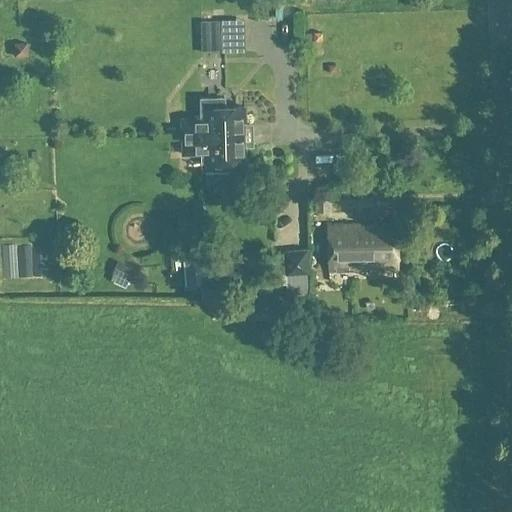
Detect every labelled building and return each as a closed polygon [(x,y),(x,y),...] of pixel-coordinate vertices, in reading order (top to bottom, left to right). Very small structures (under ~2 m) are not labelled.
[(27,43),(14,43),(15,56),(28,55),(27,43)] [(185,135),(250,135),(250,127),(243,127),(243,110),(223,110),(223,100),(203,100),(203,121),(185,121),(185,135)] [(250,143),(250,135),(185,135),(185,151),(204,151),(204,168),(237,168),(237,161),(242,161),(242,143),(250,143)] [(195,204),(195,219),(208,218),(208,204),(195,204)] [(294,236),(294,221),(244,221),(244,236),(294,236)] [(397,224),(329,225),(329,269),(398,268),(397,224)] [(286,275),(309,273),(307,250),(285,252),(286,275)] [(258,255),(245,255),(245,268),(258,268),(258,255)] [(76,257),(70,263),(81,275),(88,268),(76,257)] [(141,262),(141,273),(159,274),(159,263),(141,262)] [(203,277),(203,298),(236,298),(236,277),(203,277)] [(248,302),(248,318),(279,319),(280,303),(248,302)]
